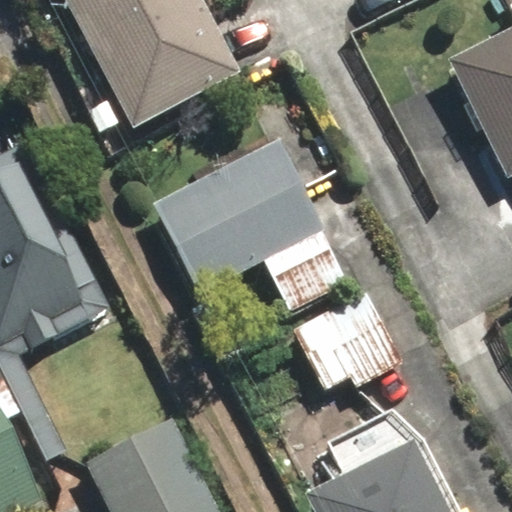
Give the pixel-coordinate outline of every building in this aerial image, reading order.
[(247,66),(214,0),(68,0),(128,123),(247,66)] [(511,20),(435,60),(511,213),(511,20)] [(285,141),(159,207),(200,284),(325,219),(285,141)] [(24,162),(0,174),(0,343),(96,289),(24,162)] [(364,301),(288,341),(325,411),(401,370),(364,301)] [(208,511),(167,430),(80,474),(98,511),(208,511)] [(458,511),(425,441),(298,499),(303,511),(458,511)] [(0,511),(29,511),(0,457),(0,511)]
